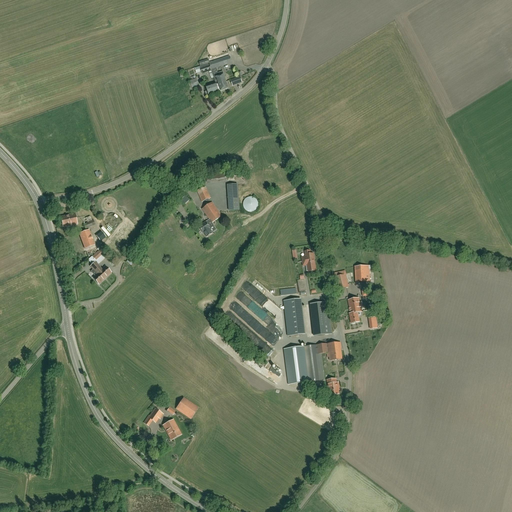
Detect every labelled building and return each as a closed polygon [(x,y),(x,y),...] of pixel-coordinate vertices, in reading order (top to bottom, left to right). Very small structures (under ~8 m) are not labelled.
[(217,72),(216,68),(231,63),(229,56),(209,63),(210,65),(211,69),(212,69),(215,77),(214,78),(216,83),(217,86),(226,82),(223,74),(217,77),(215,72),(217,72)] [(212,70),(212,69),(211,69),(210,65),(209,63),(208,64),(208,63),(209,63),(208,60),(199,62),(200,66),(202,74),(212,70)] [(240,77),(231,80),(233,86),(242,83),(240,77)] [(217,86),(219,92),(228,89),(226,82),(217,86)] [(209,95),(219,92),(217,86),(216,83),(206,87),(208,91),(205,92),(207,96),(209,95)] [(241,197),(241,183),(225,183),(226,198),(241,197)] [(197,191),(202,202),(211,198),(206,187),(197,191)] [(236,220),(246,213),(238,202),(236,204),(230,197),(216,207),(230,225),(237,220),(236,220)] [(258,208),(258,207),(258,206),(258,205),(258,203),(258,202),(258,201),(257,200),(256,199),(255,198),(254,198),(253,197),(252,197),(250,197),(249,197),(248,197),(247,198),(245,199),(244,200),(244,201),(243,202),(243,204),(243,205),(243,206),(243,207),(244,208),(244,209),(245,210),(246,211),(248,212),(249,212),(250,212),(252,212),(253,212),(254,212),(255,211),(256,211),(257,209),(258,208)] [(173,206),(177,213),(183,210),(179,202),(173,206)] [(210,225),(211,224),(211,223),(212,223),(221,216),(212,202),(202,209),(210,220),(208,222),(210,225)] [(61,217),(63,227),(77,224),(75,214),(61,217)] [(83,225),(85,229),(95,225),(93,220),(92,221),(90,216),(85,218),(87,223),(83,225)] [(214,226),(212,223),(211,223),(211,224),(210,225),(208,222),(202,226),(202,227),(200,228),(203,233),(206,237),(213,233),(210,229),(214,226)] [(88,231),(79,234),(85,249),(94,245),(88,231)] [(96,236),(100,242),(106,238),(101,231),(96,236)] [(101,250),(93,257),(92,257),(88,260),(92,265),(95,262),(96,262),(99,265),(107,257),(101,250)] [(303,266),(306,266),(307,272),(308,271),(308,272),(316,271),(313,254),(310,254),(310,251),(305,252),(306,257),(302,258),(303,262),(303,266)] [(97,274),(93,278),(99,284),(111,273),(105,267),(102,270),(95,262),(92,265),(90,267),(97,274)] [(373,265),(354,266),(355,283),(370,282),(369,269),(373,269),(373,265)] [(334,273),(338,290),(348,287),(345,271),(334,273)] [(258,306),(243,293),(239,298),(257,314),(262,309),(258,306)] [(359,322),(358,313),(361,312),(360,308),(359,308),(359,303),(360,303),(359,299),(348,301),(351,314),(350,314),(351,323),(353,324),(355,324),(355,322),(359,322)] [(288,336),(301,335),(297,300),(284,302),(288,336)] [(264,310),(260,315),(279,332),(279,333),(279,334),(282,331),(278,327),(281,324),(264,310)] [(332,334),(331,327),(322,328),(323,335),(332,334)] [(342,359),(341,348),(341,343),(304,347),(285,350),(289,385),(324,381),(321,354),(329,353),(330,361),(342,359)] [(336,383),(336,379),(327,380),(329,396),(339,394),(338,388),(339,387),(338,383),(336,383)] [(175,407),(191,417),(198,406),(182,396),(175,407)] [(176,411),(175,410),(172,409),(170,407),(167,411),(170,413),(173,415),(176,411)] [(155,409),(149,417),(148,416),(144,423),(148,426),(152,421),(155,423),(162,414),(155,409)] [(181,435),(173,420),(169,422),(170,423),(167,425),(167,424),(163,426),(171,440),(181,435)]
